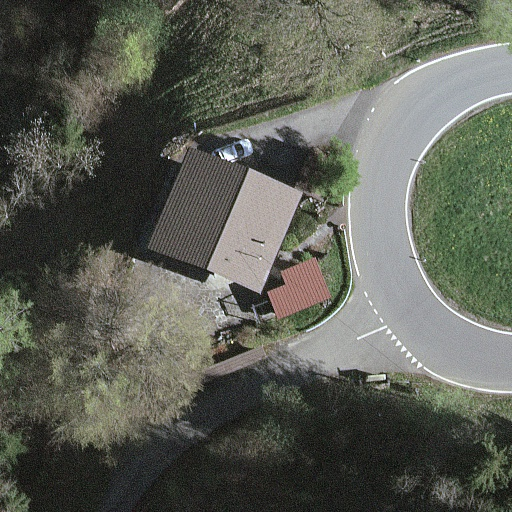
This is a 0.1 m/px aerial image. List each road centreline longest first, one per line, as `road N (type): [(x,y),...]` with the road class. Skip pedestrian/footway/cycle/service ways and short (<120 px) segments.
road 1 (unclassified): [(118,511),(133,484),(216,394),(409,310)]
road 2 (tertiary): [(511,67),(441,90),(399,137),(383,184),(381,237),(409,310)]
